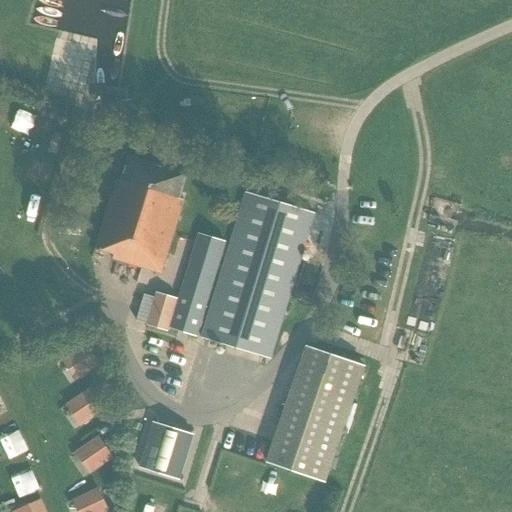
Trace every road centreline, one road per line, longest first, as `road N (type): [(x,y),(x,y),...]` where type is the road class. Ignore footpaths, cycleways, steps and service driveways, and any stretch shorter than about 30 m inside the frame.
road 1 (track): [(67,23),(60,85),(77,130),(45,209),(52,258),(104,298)]
road 2 (track): [(382,358),(425,167),(408,75)]
road 3 (track): [(366,107),(176,77),(162,57),(164,0)]
road 4 (unclassified): [(511,26),(374,98),(348,140),(342,188)]
road 5 (track): [(315,335),(393,362),(344,511)]
